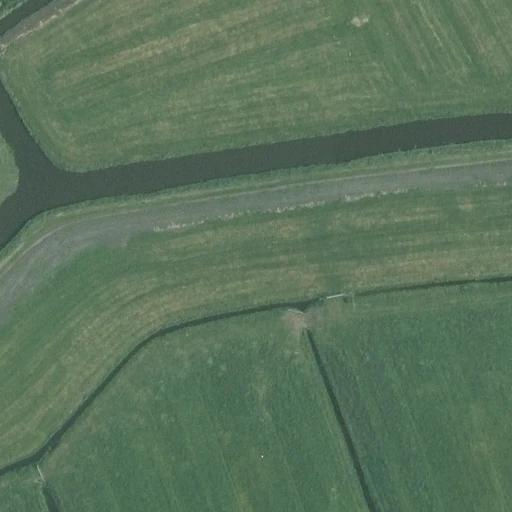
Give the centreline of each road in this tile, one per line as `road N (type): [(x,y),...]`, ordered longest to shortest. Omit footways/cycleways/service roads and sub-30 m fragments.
road 1 (track): [(511,301),(338,318),(184,347),(136,377),(58,466),(0,492)]
road 2 (track): [(511,225),(145,287),(68,328),(0,395)]
road 3 (track): [(0,302),(68,235),(271,192),(463,166)]
road 4 (track): [(338,318),(314,187)]
